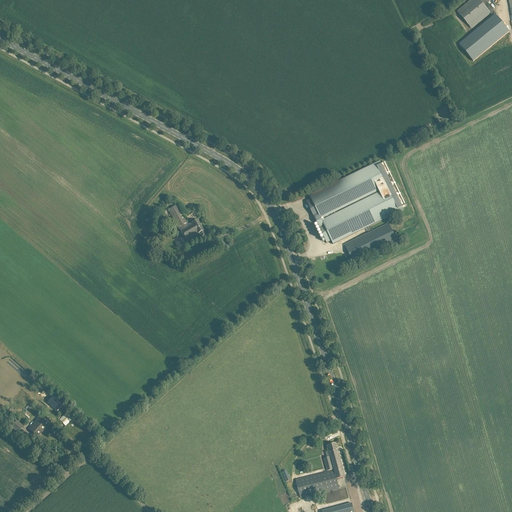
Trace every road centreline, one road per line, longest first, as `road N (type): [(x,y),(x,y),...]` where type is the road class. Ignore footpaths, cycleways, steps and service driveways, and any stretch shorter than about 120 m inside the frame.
road 1 (secondary): [(374,511),(283,235),(250,180),(0,38)]
road 2 (unclassified): [(27,511),(90,460),(149,511)]
